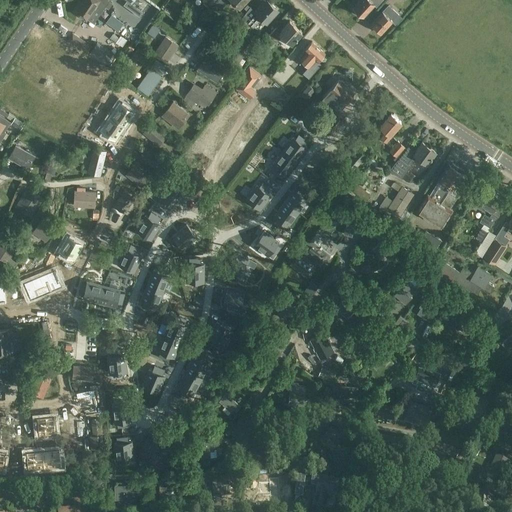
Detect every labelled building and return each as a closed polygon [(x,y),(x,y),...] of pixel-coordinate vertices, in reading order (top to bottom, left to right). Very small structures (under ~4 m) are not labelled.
[(83,0),(75,13),(85,21),(93,9),(94,8),(101,13),(109,1),(110,0),(109,0),(83,0)] [(131,4),(127,0),(123,5),(139,16),(142,11),(131,4)] [(230,0),(240,8),(247,0),(230,0)] [(362,15),(363,16),(378,0),(360,0),(354,7),(358,12),(357,13),(361,16),(362,15)] [(251,8),(239,21),(248,29),(251,26),(253,28),(261,18),(266,23),(277,10),(267,2),(261,9),(259,7),(255,12),(251,8)] [(388,6),(371,24),(376,29),(376,30),(378,32),(380,32),(382,34),(393,21),(388,16),(393,10),(388,6)] [(183,13),(177,21),(189,31),(195,23),(183,13)] [(277,27),(268,37),(276,43),(282,36),(292,44),(302,33),(290,22),(281,31),(277,27)] [(96,41),(101,32),(94,29),(90,38),(96,41)] [(72,33),(68,40),(75,45),(87,53),(92,47),(72,33)] [(165,37),(155,52),(167,61),(177,45),(165,37)] [(270,41),(260,52),(265,56),(274,45),(270,41)] [(305,51),(299,58),(306,64),(307,63),(310,66),(303,74),(308,78),(315,71),(312,68),(325,53),(312,42),(305,50),(305,51)] [(113,53),(97,43),(89,54),(105,64),(113,53)] [(127,46),(122,54),(128,58),(133,50),(127,46)] [(231,48),(225,58),(235,64),(238,59),(240,59),(244,52),(237,47),(231,48)] [(205,57),(197,69),(215,81),(223,69),(205,57)] [(156,59),(151,66),(161,73),(166,66),(156,59)] [(249,67),(234,87),(250,99),(256,90),(253,88),(262,76),(249,67)] [(161,76),(151,68),(137,87),(148,95),(161,76)] [(304,87),(296,80),(291,86),(299,93),(304,87)] [(337,111),(342,105),(353,93),(339,80),(323,98),(337,111)] [(44,93),(59,107),(67,99),(52,85),(44,93)] [(192,86),(186,95),(196,102),(201,96),(210,101),(215,92),(205,85),(200,92),(192,86)] [(309,85),(301,93),(307,99),(310,96),(311,97),(314,93),(316,95),(318,93),(309,85)] [(120,102),(110,116),(125,126),(134,112),(132,110),(135,105),(125,99),(122,103),(120,102)] [(56,121),(61,113),(41,101),(34,113),(43,119),(38,126),(58,139),(65,127),(56,121)] [(173,102),(165,111),(174,118),(171,121),(176,125),(178,122),(181,124),(188,115),(173,102)] [(65,109),(81,117),(84,111),(68,103),(65,109)] [(335,113),(332,115),(324,124),(332,133),(344,121),(335,113)] [(391,115),(380,127),(386,133),(381,139),(386,143),(396,131),(395,131),(401,123),(396,119),(398,117),(394,114),(393,116),(391,115)] [(0,141),(5,133),(3,132),(9,123),(0,116),(0,141)] [(103,131),(100,136),(109,142),(112,138),(115,140),(125,126),(110,116),(101,130),(103,131)] [(14,117),(10,123),(20,130),(24,124),(14,117)] [(151,122),(142,133),(158,147),(167,136),(151,122)] [(239,138),(244,144),(254,134),(249,129),(239,138)] [(293,137),(283,150),(297,160),(307,147),(304,145),(307,141),(298,134),(295,138),(293,137)] [(398,141),(389,151),(396,157),(405,147),(398,141)] [(415,152),(407,147),(389,170),(401,178),(417,156),(427,163),(436,151),(422,142),(415,152)] [(146,146),(138,157),(152,167),(160,157),(146,146)] [(15,147),(9,159),(27,169),(34,157),(15,147)] [(101,167),(105,152),(94,149),(90,164),(88,171),(99,174),(101,167)] [(366,156),(361,152),(358,149),(346,162),(355,170),(366,157),(366,156)] [(275,165),(272,169),(281,176),(284,172),(286,174),(297,160),(283,150),(273,163),(275,165)] [(464,174),(460,171),(461,168),(452,163),(451,165),(450,164),(440,180),(430,194),(430,196),(428,195),(416,212),(441,228),(452,211),(449,209),(457,197),(450,193),(453,188),(454,189),(464,174)] [(133,164),(125,175),(141,188),(150,177),(133,164)] [(417,177),(410,173),(407,179),(414,183),(417,177)] [(157,201),(165,208),(169,204),(171,206),(182,193),(169,182),(158,195),(160,197),(157,201)] [(257,184),(246,198),(260,209),(271,195),(268,193),(271,188),(262,182),(259,186),(257,184)] [(294,189),(284,202),(298,212),(308,199),(306,197),(309,193),(300,186),(297,191),(294,189)] [(401,227),(403,223),(410,213),(402,209),(412,194),(403,187),(394,201),(387,197),(380,208),(386,212),(384,216),(401,227)] [(26,188),(14,207),(31,217),(42,198),(26,188)] [(478,190),(471,202),(477,206),(477,207),(485,212),(479,222),(483,224),(489,228),(500,210),(493,206),(499,197),(493,193),(494,192),(489,189),(488,190),(487,190),(485,194),(478,190)] [(75,191),(74,205),(94,206),(95,193),(75,191)] [(123,192),(113,206),(125,214),(134,199),(123,192)] [(277,218),(274,222),(283,229),(286,224),(288,226),(298,212),(284,202),(274,216),(277,218)] [(337,203),(330,222),(337,224),(339,217),(348,220),(344,233),(352,236),(359,213),(351,211),(352,208),(337,203)] [(145,214),(136,229),(151,238),(160,224),(157,222),(160,217),(151,211),(148,216),(145,214)] [(503,236),(504,235),(507,231),(511,234),(511,218),(509,224),(505,222),(498,233),(495,239),(500,242),(503,236)] [(41,220),(33,232),(45,241),(56,225),(52,222),(49,226),(41,220)] [(170,241),(177,250),(181,246),(183,249),(197,238),(186,224),(173,235),(175,238),(170,241)] [(250,237),(254,241),(252,243),(264,255),(277,243),(265,231),(262,233),(258,229),(250,237)] [(310,241),(307,244),(327,260),(330,257),(330,258),(335,252),(335,251),(337,248),(317,232),(315,235),(314,235),(309,241),(310,241)] [(59,256),(68,262),(71,257),(74,259),(83,244),(68,235),(59,250),(62,252),(59,256)] [(432,235),(427,242),(437,249),(441,241),(432,235)] [(386,238),(374,250),(378,254),(382,250),(389,258),(398,251),(386,238)] [(0,246),(0,257),(6,262),(17,245),(7,239),(1,248),(0,246)] [(507,246),(505,245),(504,244),(500,242),(495,239),(483,257),(495,264),(507,246)] [(126,248),(118,263),(134,270),(141,255),(138,253),(140,248),(131,244),(128,249),(126,248)] [(233,255),(224,270),(239,279),(248,264),(245,262),(248,258),(238,252),(236,257),(233,255)] [(291,262),(289,265),(307,279),(309,276),(309,277),(315,270),(314,269),(316,267),(298,253),(296,255),(291,262)] [(186,264),(186,281),(204,281),(204,264),(200,264),(200,258),(189,258),(189,264),(186,264)] [(484,288),(491,292),(494,286),(488,282),(492,276),(478,267),(473,274),(463,268),(460,272),(439,258),(430,272),(452,286),(457,289),(461,284),(477,294),(482,287),(484,288)] [(154,269),(147,285),(163,292),(170,294),(173,286),(167,283),(170,276),(167,275),(169,270),(168,269),(169,267),(165,266),(164,268),(160,266),(157,271),(154,269)] [(55,269),(39,276),(46,292),(61,285),(60,282),(65,280),(61,270),(56,272),(55,269)] [(25,285),(20,287),(24,297),(29,295),(30,298),(46,292),(39,276),(24,283),(25,285)] [(410,295),(417,287),(405,278),(398,287),(399,288),(394,295),(406,304),(412,297),(410,295)] [(103,285),(100,302),(116,306),(117,302),(122,304),(124,293),(119,292),(120,289),(119,289),(121,282),(111,279),(109,286),(103,285)] [(81,282),(79,293),(84,294),(83,297),(100,302),(103,285),(87,281),(87,283),(81,282)] [(147,285),(141,300),(144,302),(142,307),(152,311),(154,306),(156,307),(163,292),(147,285)] [(221,291),(218,302),(223,303),(223,306),(239,310),(244,293),(227,289),(226,293),(221,291)] [(345,296),(335,308),(340,313),(341,312),(348,318),(353,311),(356,314),(364,305),(360,301),(356,305),(348,298),(351,295),(344,289),(341,293),(345,296)] [(420,307),(417,313),(430,321),(435,313),(433,312),(438,303),(425,295),(419,305),(420,307)] [(277,298),(277,308),(280,308),(279,318),(285,318),(286,314),(294,315),(294,312),(295,312),(295,305),(285,305),(285,298),(277,298)] [(450,310),(441,322),(456,332),(465,320),(450,310)] [(165,334),(181,341),(187,326),(184,325),(186,320),(176,315),(174,320),(171,319),(168,326),(165,334)] [(232,324),(222,319),(220,323),(217,322),(208,337),(223,345),(232,330),(229,329),(232,324)] [(9,329),(0,329),(0,355),(3,355),(11,354),(9,329)] [(165,334),(158,350),(160,351),(158,356),(169,360),(171,355),(174,357),(181,341),(165,334)] [(511,334),(502,344),(507,349),(511,346),(511,345),(511,334)] [(324,335),(310,342),(319,358),(332,351),(324,335)] [(266,346),(251,347),(254,368),(260,367),(259,361),(268,360),(266,346)] [(370,355),(367,357),(371,361),(370,362),(377,369),(383,363),(390,357),(380,346),(375,350),(373,348),(368,353),(370,355)] [(108,356),(110,373),(127,371),(125,354),(121,354),(121,349),(110,350),(110,355),(108,356)] [(194,356),(186,371),(201,379),(209,365),(207,363),(210,359),(200,353),(198,358),(194,356)] [(401,364),(396,370),(398,372),(404,366),(401,364)] [(440,373),(421,364),(414,380),(419,383),(421,378),(435,384),(440,373)] [(73,365),(71,379),(92,381),(94,367),(73,365)] [(142,385),(158,391),(165,376),(162,374),(164,369),(154,365),(152,370),(149,369),(142,385)] [(13,377),(26,376),(25,368),(12,369),(13,377)] [(336,374),(321,369),(318,377),(333,382),(336,374)] [(343,369),(338,378),(346,382),(351,373),(343,369)] [(186,371),(178,385),(181,387),(178,392),(188,397),(191,392),(193,394),(201,379),(186,371)] [(36,383),(32,392),(43,397),(51,378),(39,373),(35,383),(36,383)] [(306,385),(291,384),(289,404),(304,406),(306,385)] [(357,396),(357,394),(357,387),(341,386),(340,401),(347,402),(348,398),(358,399),(358,396),(357,396)] [(231,387),(219,402),(225,407),(224,408),(224,410),(228,413),(229,413),(233,408),(236,411),(240,406),(231,399),(237,391),(231,387)] [(81,413),(98,411),(97,399),(79,401),(81,413)] [(471,403),(466,415),(480,421),(487,404),(480,401),(477,406),(471,403)] [(129,403),(112,405),(114,422),(117,421),(118,427),(128,426),(128,420),(131,420),(129,403)] [(412,405),(406,420),(425,426),(430,411),(412,405)] [(100,423),(98,411),(81,413),(82,425),(100,423)] [(32,422),(33,433),(38,432),(39,435),(56,433),(54,416),(37,418),(37,421),(32,422)] [(257,435),(250,447),(255,450),(259,444),(267,448),(273,438),(256,428),(253,433),(257,435)] [(332,429),(320,443),(324,447),(329,441),(336,447),(343,439),(332,429)] [(114,443),(116,460),(133,458),(131,441),(128,441),(127,436),(116,437),(117,443),(114,443)] [(142,446),(147,449),(146,451),(161,460),(169,445),(154,436),(152,439),(148,437),(142,446)] [(380,437),(378,451),(402,456),(404,442),(380,437)] [(443,441),(433,453),(442,461),(447,455),(454,461),(459,455),(443,441)] [(198,451),(196,451),(196,455),(198,455),(198,459),(206,458),(206,459),(215,458),(213,442),(197,444),(198,451)] [(101,443),(83,444),(83,456),(101,455),(101,443)] [(45,467),(61,466),(61,463),(66,462),(65,451),(60,452),(60,448),(43,450),(45,467)] [(28,469),(45,467),(43,450),(26,452),(26,455),(21,456),(22,467),(27,466),(28,469)] [(0,468),(3,469),(3,466),(9,467),(10,456),(4,455),(5,452),(0,451),(0,468)] [(101,455),(83,456),(84,468),(102,467),(101,455)] [(496,457),(489,474),(501,480),(507,468),(508,469),(510,464),(496,457)] [(306,477),(298,476),(295,496),(302,498),(306,477)] [(332,496),(332,495),(337,495),(337,492),(339,481),(335,481),(335,479),(319,477),(318,478),(312,477),(311,486),(317,487),(314,506),(324,508),(327,495),(332,496)] [(220,480),(212,481),(213,496),(220,495),(220,499),(236,497),(234,479),(220,480)] [(155,484),(155,496),(160,496),(160,498),(170,498),(170,488),(177,488),(177,483),(174,483),(174,480),(162,480),(162,484),(155,484)] [(363,494),(361,498),(363,499),(366,501),(374,506),(378,499),(384,490),(371,481),(371,482),(363,494)] [(408,481),(393,481),(393,506),(403,506),(403,492),(408,492),(408,488),(408,481)] [(271,482),(260,483),(261,494),(271,493),(272,502),(281,502),(280,482),(271,482)] [(136,485),(114,485),(115,499),(125,499),(125,504),(136,504),(136,485)] [(432,486),(431,498),(442,499),(442,486),(432,486)] [(31,489),(29,510),(42,511),(44,490),(31,489)] [(487,511),(490,496),(478,495),(475,511),(487,511)] [(69,503),(57,504),(57,511),(79,511),(79,498),(69,498),(69,503)]
